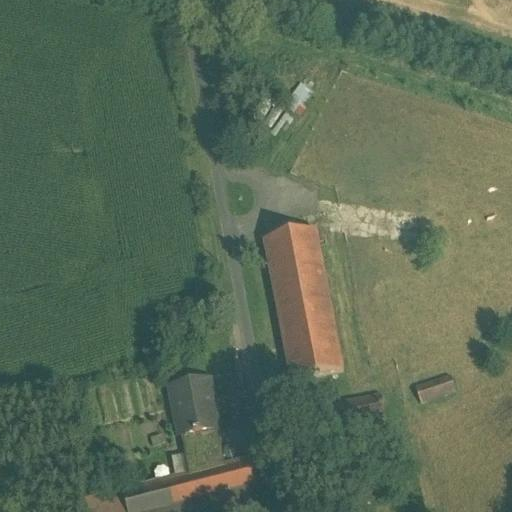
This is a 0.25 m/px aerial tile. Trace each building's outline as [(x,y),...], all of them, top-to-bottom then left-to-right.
[(301,86),(286,103),(294,110),(308,93),(301,86)] [(271,166),(285,173),(303,134),(289,128),(271,166)] [(317,234),(265,244),(292,385),(344,375),(317,234)] [(395,302),(384,304),(386,313),(397,311),(395,302)] [(452,380),(416,392),(421,407),(457,395),(452,380)] [(210,383),(171,391),(181,442),(183,441),(190,479),(226,470),(219,435),(220,434),(216,414),(214,414),(209,386),(210,385),(210,383)] [(382,399),(294,416),(297,433),(297,434),(298,440),(346,430),(349,446),(389,438),(382,399)] [(294,416),(284,419),(287,436),(297,433),(294,416)] [(190,479),(124,497),(127,511),(255,511),(260,511),(255,491),(258,491),(251,463),(226,470),(190,479)]
